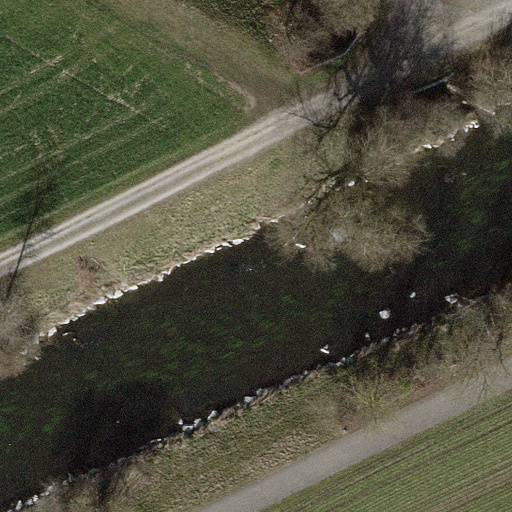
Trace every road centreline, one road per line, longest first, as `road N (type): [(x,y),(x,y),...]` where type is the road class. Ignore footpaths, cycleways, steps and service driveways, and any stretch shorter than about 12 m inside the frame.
road 1 (track): [(0,263),(511,13)]
road 2 (track): [(511,359),(204,511)]
